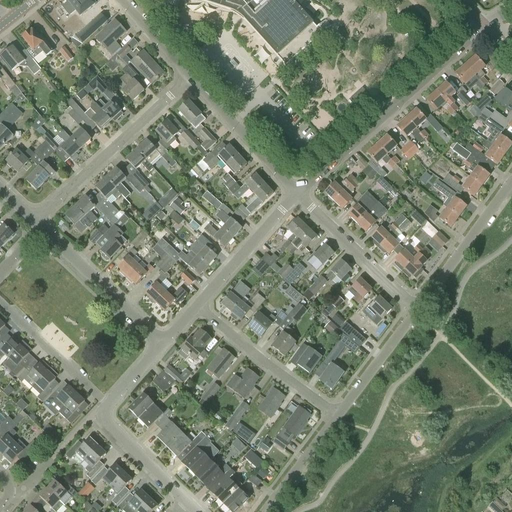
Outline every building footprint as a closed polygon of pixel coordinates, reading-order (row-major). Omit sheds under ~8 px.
[(63,5),(62,7),(69,16),(76,11),(80,17),(95,5),(90,0),(66,0),(68,2),(66,3),(65,3),(63,5)] [(329,26),(330,27),(331,26),(325,20),(316,28),(290,0),(167,0),(167,4),(174,6),(175,0),(196,0),(238,13),(285,66),(329,26)] [(65,16),(56,24),(69,39),(78,31),(65,16)] [(111,56),(120,48),(115,43),(126,33),(115,21),(96,39),(111,56)] [(93,24),(77,39),(82,45),(98,31),(93,24)] [(24,36),(22,38),(31,48),(26,52),(33,60),(43,52),(46,57),(53,52),(40,36),(39,38),(32,30),(28,33),(26,33),(24,34),(24,36)] [(190,36),(185,41),(197,53),(202,48),(190,36)] [(121,60),(131,51),(126,45),(116,55),(121,60)] [(25,61),(13,46),(6,52),(6,51),(0,55),(0,57),(11,72),(25,61)] [(67,63),(73,59),(65,47),(59,51),(67,63)] [(151,84),(162,74),(142,52),(131,63),(151,84)] [(136,75),(121,60),(116,55),(105,65),(112,72),(118,67),(125,74),(119,79),(126,86),(122,91),(132,102),(144,91),(132,79),(136,75)] [(479,81),(484,86),(487,83),(483,78),(485,76),(480,71),(484,67),(475,57),(465,66),(474,76),(475,76),(479,81)] [(33,60),(26,66),(34,76),(41,70),(33,60)] [(465,85),(474,76),(465,66),(455,74),(465,85)] [(97,77),(88,85),(94,91),(96,88),(102,94),(103,94),(108,89),(97,77)] [(10,92),(15,88),(8,80),(4,83),(10,92)] [(494,97),(504,86),(499,80),(489,91),(494,97)] [(55,96),(58,93),(49,82),(47,84),(55,96)] [(449,107),(454,113),(458,109),(454,104),(455,103),(450,98),(455,94),(445,83),(436,92),(445,102),(449,107)] [(15,86),(21,94),(24,91),(18,84),(15,86)] [(511,92),(504,87),(498,95),(511,104),(511,92)] [(16,99),(20,95),(15,88),(10,92),(16,99)] [(359,100),(352,105),(358,111),(372,99),(362,89),(355,95),(359,100)] [(475,106),(462,91),(456,96),(467,107),(470,104),(473,107),(475,106)] [(435,111),(445,102),(436,92),(426,101),(435,111)] [(20,95),(16,99),(14,101),(18,106),(26,99),(21,94),(20,95)] [(111,122),(96,105),(85,115),(71,100),(66,104),(69,108),(82,122),(91,131),(97,126),(101,131),(111,122)] [(111,122),(115,118),(117,120),(123,115),(121,112),(111,102),(106,107),(100,100),(96,105),(111,122)] [(481,101),(475,107),(481,113),(485,109),(486,107),(481,101)] [(194,129),(205,120),(188,102),(178,111),(194,129)] [(0,127),(1,128),(0,128),(0,150),(13,137),(7,132),(13,125),(7,119),(16,109),(12,104),(0,116),(0,115),(0,127)] [(451,116),(454,113),(449,107),(446,110),(451,116)] [(78,126),(82,122),(69,108),(65,112),(78,126)] [(324,109),(310,120),(320,134),(335,122),(324,109)] [(406,118),(415,129),(425,120),(416,110),(406,118)] [(489,120),(502,130),(504,131),(508,126),(511,128),(511,113),(506,121),(494,113),(489,120)] [(481,114),(478,119),(485,124),(488,119),(481,114)] [(35,131),(45,123),(40,117),(31,126),(35,131)] [(421,142),(424,139),(420,134),(415,129),(406,118),(396,127),(406,138),(410,134),(415,139),(417,137),(421,142)] [(504,155),(511,144),(499,135),(502,130),(489,120),(485,126),(489,129),(487,133),(490,135),(486,142),(504,155)] [(158,144),(166,153),(167,153),(165,150),(176,141),(174,138),(178,134),(167,122),(156,132),(162,140),(158,144)] [(438,125),(433,130),(437,134),(443,129),(438,125)] [(206,152),(217,142),(204,128),(198,134),(205,142),(201,146),(206,152)] [(70,140),(71,139),(63,131),(53,141),(47,134),(45,135),(39,129),(36,132),(45,141),(44,142),(49,147),(53,151),(61,160),(66,155),(70,159),(80,150),(70,140)] [(70,140),(80,150),(90,140),(80,130),(71,139),(70,140)] [(420,133),(420,134),(424,139),(428,135),(424,130),(420,133)] [(194,151),(200,145),(186,131),(180,136),(194,151)] [(377,145),(398,169),(398,168),(396,166),(399,162),(394,157),(391,160),(387,155),(396,147),(386,136),(377,145)] [(15,138),(9,144),(12,147),(18,141),(15,138)] [(150,165),(159,156),(146,141),(136,150),(149,165),(150,165)] [(33,163),(49,147),(44,142),(33,154),(28,150),(22,156),(16,150),(6,161),(17,172),(30,159),(33,163)] [(405,147),(413,156),(418,151),(410,142),(405,147)] [(504,155),(486,142),(482,147),(489,152),(485,157),(496,166),(504,155)] [(476,159),(476,158),(483,149),(475,143),(472,147),(468,144),(464,150),(476,159)] [(464,150),(456,144),(452,151),(466,161),(464,164),(469,168),(468,170),(473,174),(470,178),(481,186),(488,176),(476,167),(480,161),(476,158),(476,159),(464,150)] [(395,172),(398,169),(377,145),(367,154),(372,159),(367,164),(388,184),(389,185),(390,182),(385,177),(387,175),(377,164),(381,160),(386,165),(387,163),(395,172)] [(227,165),(237,155),(228,146),(223,151),(218,147),(202,161),(211,170),(219,162),(216,159),(219,156),(227,165)] [(42,163),(53,151),(49,147),(33,163),(38,167),(25,181),(36,191),(53,173),(42,163)] [(408,160),(413,156),(405,147),(400,151),(408,160)] [(153,169),(150,165),(149,165),(136,150),(126,160),(135,170),(141,165),(149,173),(153,169)] [(176,164),(166,153),(162,158),(171,168),(176,164)] [(237,155),(227,165),(236,174),(246,165),(237,155)] [(363,171),(367,166),(360,159),(356,163),(363,171)] [(367,166),(363,171),(361,173),(370,181),(377,174),(368,166),(367,167),(367,166)] [(120,184),(125,179),(115,169),(106,179),(125,199),(130,195),(120,184)] [(450,188),(452,190),(460,180),(454,176),(453,178),(448,174),(442,182),(447,185),(447,186),(450,188)] [(149,185),(139,175),(134,179),(144,189),(149,185)] [(228,190),(235,183),(228,175),(222,180),(225,183),(223,186),(228,190)] [(254,194),(264,185),(255,175),(233,196),(237,201),(250,190),(254,194)] [(473,197),(481,186),(470,178),(462,189),(473,197)] [(125,199),(106,179),(96,188),(105,198),(110,194),(116,200),(121,195),(125,199)] [(144,189),(134,179),(129,183),(139,194),(144,189)] [(333,202),(351,183),(347,179),(338,188),(334,184),(325,194),(333,202)] [(450,188),(447,186),(446,187),(438,180),(435,184),(439,188),(437,192),(446,199),(446,200),(451,204),(447,209),(458,218),(465,207),(446,193),(450,188)] [(351,183),(333,202),(342,210),(351,201),(347,198),(354,191),(353,190),(356,187),(351,183)] [(388,184),(383,189),(387,194),(388,192),(392,189),(389,185),(388,184)] [(264,185),(254,194),(258,198),(246,209),(250,215),(273,194),(264,185)] [(392,189),(388,192),(394,198),(397,194),(392,189)] [(217,211),(222,205),(207,192),(202,197),(217,211)] [(353,210),(348,215),(357,224),(366,215),(376,204),(366,194),(356,205),(357,206),(353,210)] [(75,207),(92,226),(93,225),(92,225),(97,220),(90,212),(94,208),(85,197),(75,207)] [(180,216),(185,210),(181,206),(183,204),(177,199),(169,207),(175,212),(176,212),(180,216)] [(118,220),(118,221),(125,214),(123,212),(120,212),(118,213),(108,203),(103,207),(117,221),(118,220)] [(366,215),(357,224),(364,231),(365,233),(375,223),(379,219),(386,211),(378,203),(376,204),(366,215)] [(433,223),(437,217),(435,216),(437,212),(430,206),(424,214),(433,223)] [(89,229),(92,226),(75,207),(65,216),(74,226),(79,222),(84,226),(85,225),(89,229)] [(113,225),(117,221),(103,207),(99,211),(112,226),(113,225)] [(450,228),(458,218),(447,209),(439,220),(450,228)] [(421,227),(426,221),(415,210),(410,216),(421,227)] [(222,229),(232,239),(241,229),(220,211),(215,217),(225,225),(222,229)] [(171,219),(179,225),(183,220),(175,214),(171,219)] [(378,249),(406,220),(401,216),(391,227),(390,226),(384,232),(380,229),(371,238),(374,240),(373,242),(373,243),(378,249)] [(286,251),(307,229),(298,220),(297,221),(294,219),(287,227),(289,229),(288,230),(293,234),(282,246),(286,251)] [(406,220),(378,249),(384,254),(385,254),(387,253),(389,255),(398,245),(394,242),(411,224),(406,220)] [(212,221),(209,224),(217,231),(220,228),(212,221)] [(431,237),(437,231),(427,222),(421,228),(431,237)] [(0,247),(12,234),(3,225),(0,227),(0,247)] [(232,239),(222,229),(218,233),(208,225),(204,230),(224,248),(232,239)] [(108,243),(100,251),(103,253),(101,255),(101,257),(106,262),(109,262),(110,260),(109,260),(115,254),(118,254),(120,251),(120,248),(121,247),(115,242),(122,234),(120,231),(116,228),(114,226),(103,237),(108,243)] [(307,229),(286,251),(291,256),(303,244),(306,247),(316,238),(307,229)] [(94,246),(103,236),(97,231),(88,240),(94,246)] [(136,249),(148,237),(142,232),(131,244),(136,249)] [(441,248),(447,242),(438,233),(432,239),(441,248)] [(197,240),(189,250),(191,252),(197,257),(208,267),(216,257),(205,248),(197,240)] [(417,254),(422,250),(417,245),(413,250),(417,254)] [(171,258),(171,259),(176,253),(168,246),(164,251),(165,253),(171,258)] [(323,266),(333,255),(325,246),(316,255),(314,253),(307,261),(314,267),(319,262),(323,266)] [(126,276),(137,265),(131,260),(136,254),(132,249),(125,256),(127,257),(117,267),(126,276)] [(403,273),(411,281),(423,269),(417,263),(426,254),(422,250),(417,254),(412,259),(403,269),(405,270),(403,273)] [(403,269),(412,259),(404,251),(395,260),(397,263),(395,265),(401,271),(403,269)] [(179,256),(177,257),(180,259),(187,265),(188,267),(199,276),(204,270),(208,267),(197,257),(191,252),(186,257),(181,253),(179,256)] [(159,270),(171,258),(165,253),(154,265),(159,270)] [(270,268),(278,259),(274,255),(270,258),(266,254),(261,260),(270,267),(270,268)] [(166,273),(176,263),(171,259),(171,258),(159,270),(161,272),(158,275),(160,276),(153,284),(154,285),(145,294),(155,303),(165,292),(159,287),(169,276),(166,273)] [(278,259),(270,268),(284,280),(293,270),(286,264),(280,271),(273,265),(278,259)] [(261,260),(255,266),(256,267),(264,274),(270,268),(270,267),(261,260)] [(350,277),(346,274),(350,270),(341,262),(326,277),(330,281),(336,276),(344,284),(350,277)] [(294,276),(302,267),(299,264),(284,282),(290,287),(297,280),(294,276)] [(137,265),(126,276),(136,285),(145,275),(146,276),(153,270),(148,265),(143,271),(137,265)] [(190,286),(195,281),(185,272),(180,277),(190,286)] [(313,274),(308,279),(313,284),(318,278),(313,274)] [(308,302),(326,282),(320,276),(302,296),(308,302)] [(357,305),(371,291),(360,281),(348,292),(354,298),(352,299),(357,305)] [(230,313),(240,302),(236,299),(245,289),(239,284),(221,304),(230,313)] [(286,294),(297,303),(303,297),(291,288),(286,294)] [(165,292),(155,303),(164,312),(173,302),(174,304),(181,296),(176,292),(171,298),(165,292)] [(240,302),(230,313),(240,322),(250,311),(253,314),(265,301),(257,294),(250,302),(248,300),(243,305),(240,302)] [(337,309),(343,302),(337,297),(331,304),(332,305),(326,311),(323,310),(320,313),(326,319),(335,308),(337,309)] [(366,308),(362,312),(376,326),(392,310),(382,301),(380,298),(379,299),(372,306),(370,304),(366,308)] [(288,316),(296,323),(306,310),(298,305),(294,310),(293,310),(288,316)] [(288,316),(293,310),(290,307),(284,314),(281,311),(275,319),(271,315),(266,321),(259,314),(248,328),(261,339),(274,323),(279,327),(288,316)] [(339,327),(343,324),(335,315),(331,319),(339,327)] [(336,340),(343,334),(330,322),(324,328),(336,340)] [(285,357),(295,344),(288,338),(292,332),(287,328),(282,334),(272,348),(285,357)] [(202,349),(210,340),(201,331),(189,343),(187,342),(177,354),(185,361),(190,356),(195,361),(204,351),(202,349)] [(361,350),(367,343),(357,334),(351,341),(361,350)] [(9,359),(23,344),(16,337),(13,340),(13,339),(3,349),(0,345),(0,359),(5,355),(9,359)] [(23,344),(9,359),(17,367),(8,376),(12,379),(14,377),(15,377),(24,369),(19,364),(29,355),(28,354),(31,351),(23,344)] [(309,374),(321,358),(305,346),(299,354),(303,357),(297,366),(309,374)] [(334,362),(342,351),(336,346),(327,358),(334,362)] [(218,380),(226,370),(225,369),(234,359),(223,350),(207,370),(218,380)] [(31,388),(50,369),(42,362),(40,364),(39,364),(30,374),(25,370),(17,379),(21,383),(24,381),(31,388)] [(331,390),(342,373),(331,365),(319,382),(331,390)] [(162,372),(174,383),(175,383),(179,386),(191,375),(187,371),(180,377),(169,366),(162,372)] [(50,369),(31,388),(40,396),(37,398),(42,402),(50,393),(46,389),(55,379),(57,376),(50,369)] [(249,389),(258,378),(247,370),(240,380),(234,376),(226,386),(243,400),(250,390),(249,389)] [(164,394),(174,383),(162,372),(152,382),(164,394)] [(204,408),(220,389),(214,384),(199,403),(204,408)] [(65,407),(77,394),(68,386),(59,396),(55,392),(46,401),(51,405),(53,403),(57,406),(60,402),(65,407)] [(270,419),(276,409),(275,409),(284,397),(273,389),(258,410),(270,419)] [(138,420),(153,405),(146,398),(149,395),(146,392),(128,409),(138,420)] [(77,394),(65,407),(69,411),(63,417),(71,425),(80,415),(76,412),(85,402),(77,394)] [(236,424),(249,407),(242,403),(224,427),(231,431),(236,424)] [(158,428),(167,420),(167,419),(173,414),(168,409),(162,415),(153,405),(138,420),(149,430),(155,424),(158,428)] [(302,411),(298,408),(277,436),(288,444),(294,436),(295,437),(302,428),(301,427),(311,413),(304,408),(302,411)] [(221,423),(225,419),(218,412),(214,417),(221,423)] [(0,427),(4,431),(12,421),(8,417),(2,424),(0,422),(0,427)] [(167,448),(181,434),(167,420),(158,428),(162,432),(156,438),(167,448)] [(0,454),(3,457),(14,444),(10,440),(16,434),(13,430),(17,426),(12,421),(4,431),(8,435),(0,443),(0,454)] [(247,444),(255,437),(240,423),(232,430),(247,444)] [(187,457),(195,448),(206,437),(201,433),(196,438),(191,433),(186,438),(181,434),(167,448),(177,459),(183,453),(187,457)] [(266,453),(273,444),(266,438),(259,447),(266,453)] [(84,462),(98,447),(89,439),(79,450),(75,446),(65,456),(70,461),(76,454),(84,462)] [(241,453),(246,447),(237,439),(231,445),(241,453)] [(14,444),(3,457),(11,464),(16,458),(21,462),(37,445),(33,441),(26,448),(18,441),(15,444),(14,444)] [(98,447),(84,462),(88,466),(85,469),(85,470),(88,473),(86,476),(90,480),(100,470),(96,466),(106,455),(98,447)] [(195,477),(209,462),(195,448),(187,457),(191,461),(185,466),(195,477)] [(215,485),(230,470),(225,465),(219,472),(209,462),(195,477),(205,487),(211,481),(215,485)] [(110,488),(123,473),(115,466),(105,476),(101,472),(91,482),(96,487),(102,480),(110,488)] [(264,480),(269,474),(262,469),(257,475),(264,480)] [(223,505),(242,485),(233,476),(235,475),(230,470),(215,485),(219,489),(213,495),(223,505)] [(123,473),(110,488),(118,495),(112,502),(116,506),(126,496),(121,492),(132,481),(123,473)] [(257,486),(262,481),(254,474),(248,479),(257,486)] [(47,490),(65,507),(72,499),(77,494),(68,486),(63,490),(54,482),(47,490)] [(85,499),(94,489),(88,483),(79,493),(85,499)] [(242,485),(223,505),(230,511),(235,511),(247,500),(243,496),(248,492),(242,485)] [(64,507),(65,507),(47,490),(43,494),(41,493),(33,501),(44,511),(49,511),(52,510),(53,511),(57,511),(63,506),(64,507)] [(137,511),(149,499),(141,492),(131,502),(127,498),(117,508),(120,511),(122,511),(123,511),(137,511)] [(149,499),(137,511),(152,511),(157,507),(149,499)] [(44,511),(33,501),(25,509),(27,511),(25,511),(44,511)]
